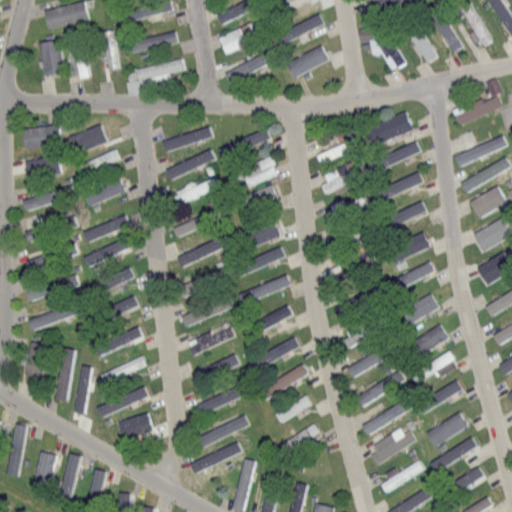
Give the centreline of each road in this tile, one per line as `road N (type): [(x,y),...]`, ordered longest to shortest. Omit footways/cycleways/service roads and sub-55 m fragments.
road 1 (residential): [(5,103),(290,107),(432,84)]
road 2 (residential): [(368,511),(318,327),(290,107)]
road 3 (residential): [(511,480),(456,270),(432,84)]
road 4 (residential): [(167,486),(170,384),(164,321),(149,277),(137,105)]
road 5 (residential): [(0,341),(5,103),(22,0)]
road 6 (residential): [(0,389),(215,511)]
